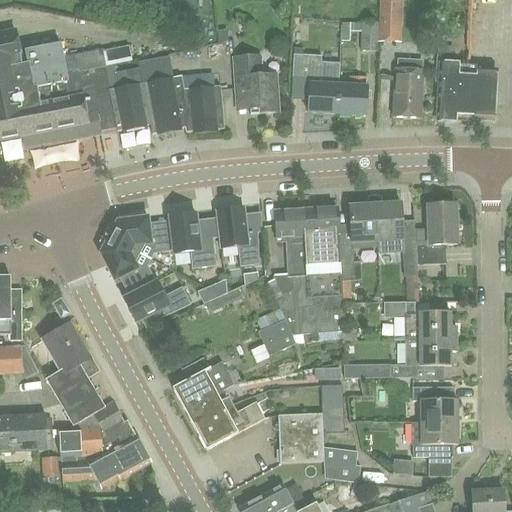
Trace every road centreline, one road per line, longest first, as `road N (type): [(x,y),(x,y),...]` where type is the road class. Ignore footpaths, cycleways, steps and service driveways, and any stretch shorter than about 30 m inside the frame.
road 1 (secondary): [(48,216),(207,175),(486,160)]
road 2 (secondary): [(204,511),(48,216)]
road 3 (residential): [(511,424),(501,403),(486,160)]
